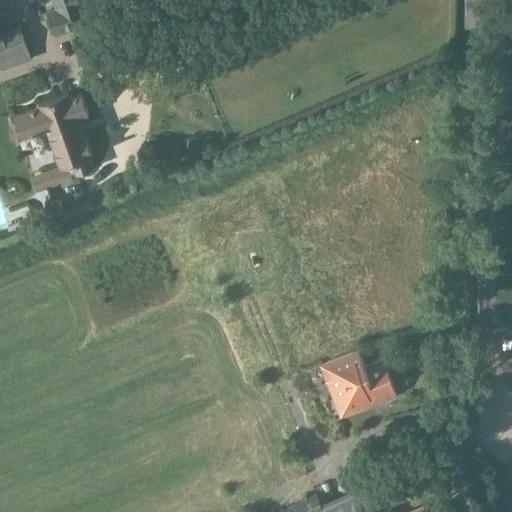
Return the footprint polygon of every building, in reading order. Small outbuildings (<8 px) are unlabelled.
[(52,0),(56,11),(48,13),(55,35),(88,23),(80,0),(52,0)] [(0,69),(32,59),(21,25),(0,31),(0,69)] [(31,175),(36,189),(93,168),(90,158),(94,156),(86,137),(85,137),(77,117),(89,112),(82,93),(71,97),(69,92),(13,113),(22,138),(45,129),(58,164),(31,175)] [(58,198),(50,201),(53,209),(61,206),(58,198)] [(358,351),(353,353),(330,362),(321,365),(340,416),(397,394),(383,359),(364,366),(358,351)] [(370,511),(360,489),(322,506),(317,494),(277,511),(370,511)]
